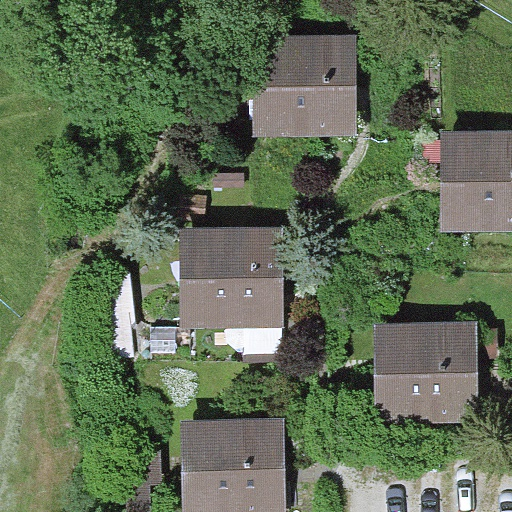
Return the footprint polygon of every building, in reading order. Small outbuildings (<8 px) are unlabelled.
[(356,138),(357,39),(250,38),(249,137),(356,138)] [(511,233),(511,134),(438,134),(438,233),(511,233)] [(284,331),(285,232),(177,230),(176,330),(284,331)] [(481,427),(481,328),(374,327),(373,426),(481,427)] [(286,511),(287,423),(180,422),(178,511),(286,511)]
